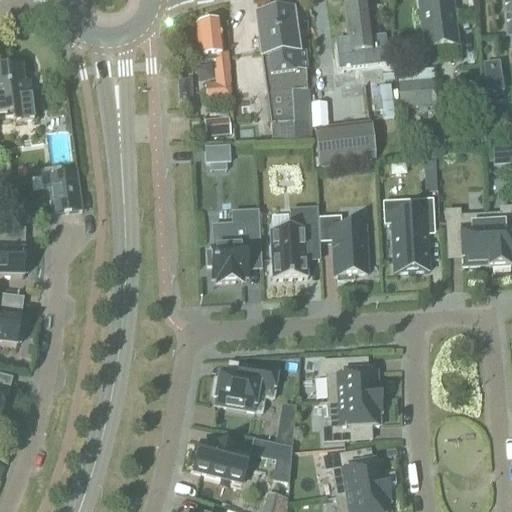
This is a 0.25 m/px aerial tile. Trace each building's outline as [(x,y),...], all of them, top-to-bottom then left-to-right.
[(421,0),(418,0),(424,52),(456,48),(450,0),(421,0)] [(511,0),(502,0),(507,43),(511,42),(511,0)] [(349,57),(372,54),(366,8),(344,11),(349,57)] [(291,16),(255,21),(261,60),(266,60),(276,126),(277,147),(310,146),(308,95),(306,95),(305,75),(307,75),(304,55),(297,55),(291,16)] [(218,26),(195,28),(200,65),(214,63),(216,74),(214,75),(215,87),(204,89),(206,104),(230,102),(228,87),(229,86),(227,56),(222,57),(218,26)] [(501,65),(482,67),(486,96),(504,94),(501,65)] [(390,68),(369,70),(371,88),(392,86),(390,68)] [(24,96),(21,71),(0,74),(0,117),(12,116),(13,127),(33,124),(29,95),(24,96)] [(431,72),(397,74),(401,112),(434,109),(431,72)] [(332,99),(316,100),(317,116),(333,115),(332,99)] [(229,121),(204,124),(205,141),(230,139),(229,121)] [(369,127),(315,133),(319,168),(374,161),(369,127)] [(48,149),(62,147),(59,129),(45,131),(48,149)] [(229,149),(204,150),(205,167),(230,166),(229,149)] [(508,151),(485,154),(486,165),(510,162),(508,151)] [(63,177),(46,179),(51,219),(81,215),(79,196),(76,176),(75,166),(62,167),(63,177)] [(436,173),(424,174),(425,196),(437,196),(436,173)] [(431,205),(381,206),(382,229),(390,229),(391,277),(426,276),(425,239),(432,239),(431,205)] [(316,212),(289,214),(290,234),(270,235),(273,284),(307,282),(306,264),(319,263),(316,212)] [(209,269),(210,283),(246,282),(246,273),(259,272),(257,214),(230,215),(231,227),(211,228),(212,250),(209,250),(209,253),(205,253),(206,270),(209,269)] [(445,215),(447,240),(460,239),(461,271),(489,269),(486,219),(459,220),(459,214),(445,215)] [(511,217),(486,219),(489,269),(489,272),(511,270),(511,217)] [(319,247),(332,246),(334,277),(338,277),(338,280),(354,279),(354,276),(370,276),(367,228),(337,230),(337,220),(318,221),(319,247)] [(25,249),(26,232),(0,231),(0,281),(22,282),(22,277),(25,277),(26,261),(23,261),(23,256),(18,256),(18,248),(25,249)] [(23,302),(0,299),(0,349),(15,351),(16,346),(19,347),(21,331),(18,330),(19,326),(14,325),(15,315),(21,316),(23,302)] [(326,379),(327,406),(380,403),(380,389),(377,389),(376,376),(345,378),(344,364),(319,366),(320,379),(326,379)] [(213,382),(210,401),(214,402),(213,412),(254,419),(254,417),(261,418),(264,403),(273,404),(278,375),(237,369),(235,381),(225,379),(217,378),(216,382),(213,382)] [(0,424),(3,425),(7,409),(4,409),(11,382),(0,379),(0,424)] [(380,403),(327,406),(329,432),(323,433),(323,446),(348,445),(348,432),(379,430),(378,417),(381,417),(380,403)] [(281,406),(279,419),(294,422),(295,409),(281,406)] [(145,450),(148,439),(126,434),(123,445),(145,450)] [(323,442),(296,444),(296,454),(323,453),(323,442)] [(273,479),(289,483),(291,452),(264,446),(261,459),(276,463),(273,479)] [(252,461),(205,449),(198,481),(244,493),(252,461)] [(331,475),(335,501),(388,492),(385,478),(382,479),(380,466),(349,471),(347,458),(322,462),(325,476),(331,475)] [(388,492),(335,501),(337,511),(388,511),(387,507),(390,506),(388,492)]
